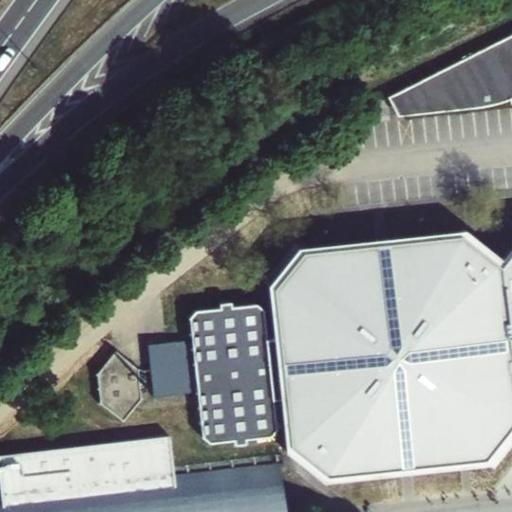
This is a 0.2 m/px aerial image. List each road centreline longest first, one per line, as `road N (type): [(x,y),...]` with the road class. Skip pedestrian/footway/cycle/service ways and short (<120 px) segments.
road 1 (trunk): [(0,185),(105,94),(256,0)]
road 2 (trunk): [(0,146),(149,0)]
